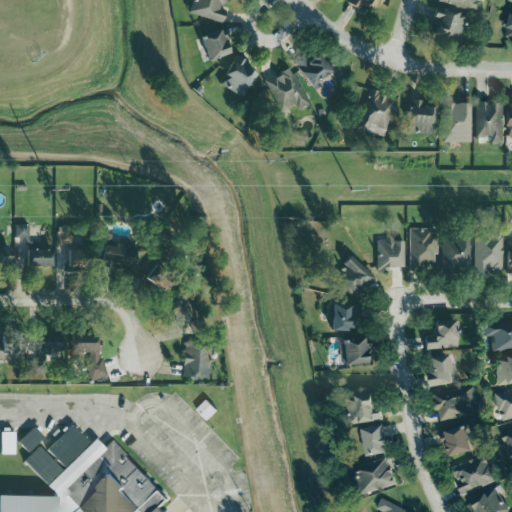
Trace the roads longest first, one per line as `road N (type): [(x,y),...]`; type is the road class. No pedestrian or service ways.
road 1 (residential): [(511,68),(392,58),(311,0)]
road 2 (residential): [(440,511),(405,402),(394,330),(399,309)]
road 3 (residential): [(0,300),(117,303),(130,314),(143,352)]
road 4 (residential): [(317,8),(274,43),(261,43),(248,30),(263,0)]
